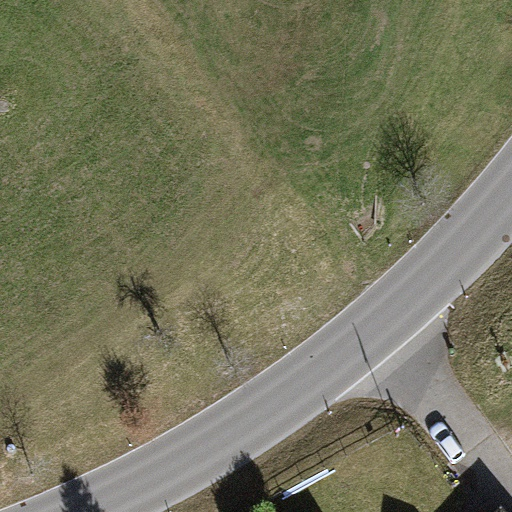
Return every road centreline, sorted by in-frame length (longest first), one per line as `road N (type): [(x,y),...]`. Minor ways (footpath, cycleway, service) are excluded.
road 1 (tertiary): [(82,511),(191,459),(381,326),(511,177)]
road 2 (track): [(381,326),(511,503)]
